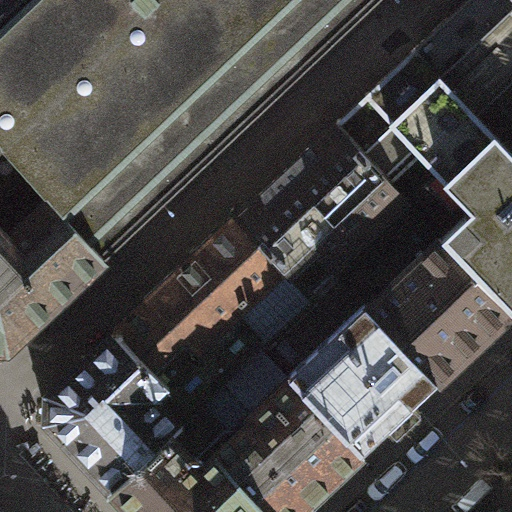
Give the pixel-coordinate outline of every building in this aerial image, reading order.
[(8,0),(0,8),(0,146),(20,169),(46,193),(105,255),(374,0),(8,0)] [(511,308),(511,150),(415,46),(364,93),(469,206),(439,234),(510,310),(511,308)] [(335,120),(233,216),(280,266),(287,273),(334,228),(352,247),(383,218),(363,197),(387,175),(335,120)] [(0,186),(20,169),(0,146),(0,186)] [(0,224),(0,349),(12,349),(105,255),(46,193),(10,235),(0,224)] [(280,266),(233,216),(113,329),(155,372),(185,343),(220,380),(262,342),(234,309),(280,266)] [(510,310),(439,234),(367,306),(439,384),(510,310)] [(439,384),(367,306),(363,302),(290,368),(367,451),(439,384)] [(46,418),(109,485),(170,427),(220,380),(185,343),(155,372),(113,329),(48,390),(46,418)] [(290,368),(262,342),(220,380),(170,427),(109,485),(134,511),(301,511),(367,451),(290,368)]
